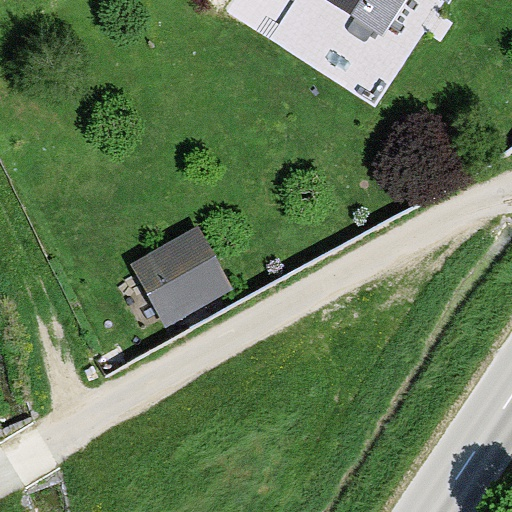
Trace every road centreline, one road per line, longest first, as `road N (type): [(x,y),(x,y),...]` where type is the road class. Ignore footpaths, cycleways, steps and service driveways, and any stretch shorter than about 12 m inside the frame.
road 1 (track): [(0,483),(182,371),(414,243),(511,199)]
road 2 (tertiary): [(437,511),(511,399)]
